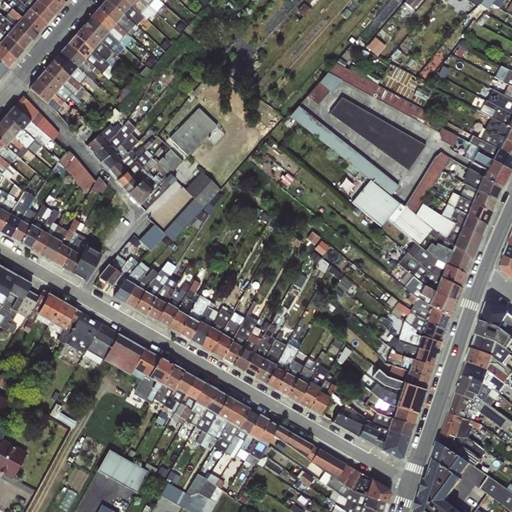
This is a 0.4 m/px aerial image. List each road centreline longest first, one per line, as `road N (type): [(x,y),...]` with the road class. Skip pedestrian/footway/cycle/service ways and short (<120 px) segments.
road 1 (residential): [(410,484),(0,250)]
road 2 (secondary): [(410,484),(484,281)]
road 3 (unknown): [(440,150),(420,182),(401,176),(334,127),(335,106),(358,101)]
road 4 (residential): [(0,100),(87,0)]
